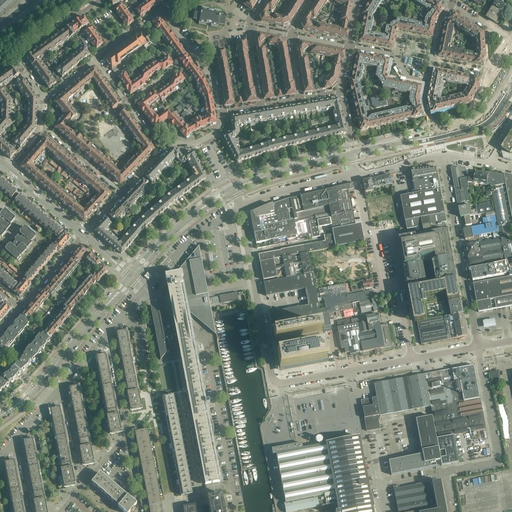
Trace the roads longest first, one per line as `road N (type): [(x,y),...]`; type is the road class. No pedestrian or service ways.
road 1 (residential): [(237,511),(206,344),(145,288)]
road 2 (unclassified): [(451,511),(445,473),(497,458),(478,349)]
road 3 (unclassified): [(478,349),(441,154)]
road 4 (unclassified): [(0,417),(40,384),(131,277)]
road 5 (unclassified): [(277,382),(241,207)]
road 6 (unclassified): [(277,382),(410,359)]
road 7 (tertiary): [(131,277),(168,235),(231,190)]
road 8 (tertiary): [(231,190),(354,154)]
road 9 (residential): [(145,288),(200,233),(241,207)]
road 10 (residential): [(99,0),(0,71)]
road 11 (residential): [(221,112),(215,81),(161,9)]
road 12 (unclassified): [(241,207),(356,173)]
